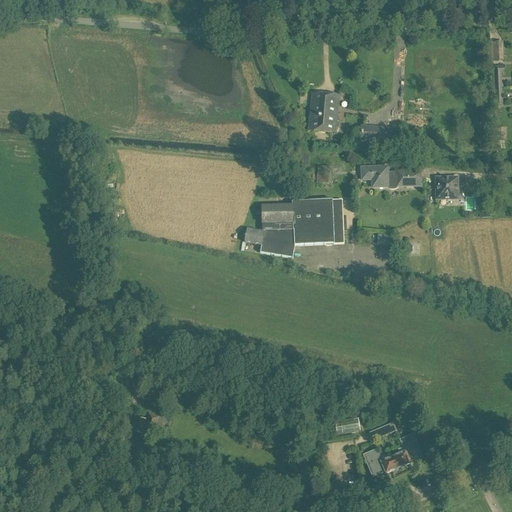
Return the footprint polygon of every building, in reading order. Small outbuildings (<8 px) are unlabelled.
[(494,90),(501,89),(500,74),(504,74),(503,67),(493,68),(494,90)] [(339,96),(312,94),(309,131),(336,133),(339,96)] [(384,129),(363,128),(361,128),(360,142),(383,144),(384,129)] [(505,129),(496,129),(495,140),(504,141),(505,129)] [(316,183),(328,184),(330,168),(318,166),(316,183)] [(387,168),(362,169),(362,181),(372,180),(372,183),(377,183),(377,188),(388,188),(390,189),(391,190),(394,190),(396,188),(397,187),(405,187),(405,180),(420,180),(420,172),(396,172),(396,175),(388,175),(387,168)] [(457,199),(457,179),(437,180),(437,200),(457,199)] [(345,244),(344,229),(342,200),(292,203),(292,208),(262,208),(262,232),(264,232),(263,234),(246,231),(244,243),(262,246),(260,254),(293,260),(294,256),(295,246),(345,244)] [(388,243),(388,232),(374,231),(373,243),(388,243)] [(412,251),(412,247),(409,245),(405,245),(402,247),(403,251),(405,254),(409,254),(412,251)] [(143,434),(152,437),(159,418),(149,415),(147,421),(142,419),(137,433),(142,435),(143,434)] [(333,432),(356,427),(355,420),(331,425),(333,432)] [(370,434),(373,440),(395,431),(392,425),(370,434)] [(409,462),(422,457),(413,435),(400,441),(403,448),(409,462)] [(384,456),(379,458),(385,472),(386,475),(411,464),(409,462),(403,448),(398,450),(400,455),(386,461),(384,456)] [(385,472),(379,458),(376,451),(363,456),(372,477),(385,472)] [(311,482),(312,473),(301,471),(298,489),(306,490),(308,484),(310,484),(310,482),(311,482)]
